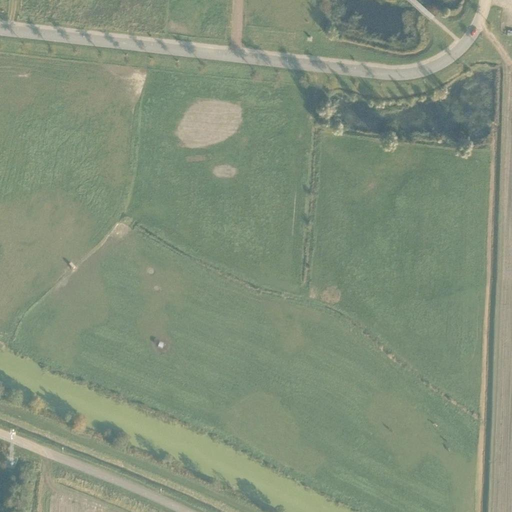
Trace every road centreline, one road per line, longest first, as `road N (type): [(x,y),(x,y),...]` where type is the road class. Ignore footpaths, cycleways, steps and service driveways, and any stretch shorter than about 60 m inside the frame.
road 1 (tertiary): [(486,0),(463,45),(404,75),(0,29)]
road 2 (track): [(0,406),(249,511)]
